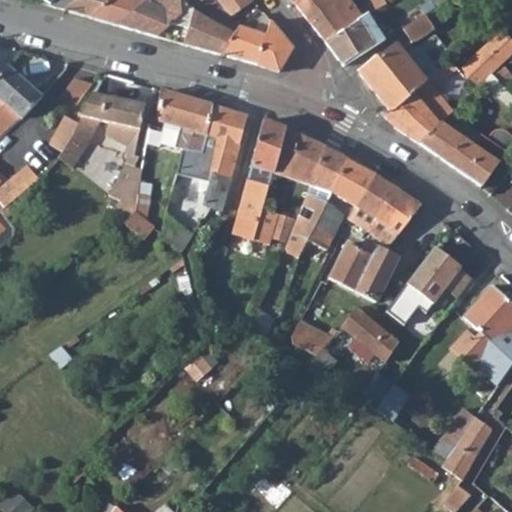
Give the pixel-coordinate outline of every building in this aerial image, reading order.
[(67,0),(56,7),(87,16),(108,0),(67,0)] [(108,0),(87,16),(116,25),(120,22),(137,10),(147,3),(151,0),(108,0)] [(120,22),(116,25),(158,37),(189,15),(193,12),(184,0),(164,0),(156,6),(147,3),(137,10),(120,22)] [(210,0),(193,12),(189,15),(221,25),(254,1),(253,0),(210,0)] [(292,0),(327,43),(363,19),(356,11),(347,0),(336,0),(331,4),(326,0),(292,0)] [(430,0),(435,8),(447,0),(430,0)] [(430,11),(407,26),(417,40),(440,25),(430,11)] [(236,30),(221,55),(258,66),(271,22),(265,14),(261,20),(256,32),(239,27),(236,30)] [(189,15),(158,37),(221,55),(236,30),(221,25),(189,15)] [(363,19),(327,43),(342,61),(347,67),(384,41),(367,17),(363,19)] [(271,22),(258,66),(279,72),(293,50),(271,22)] [(511,32),(470,69),(485,87),(493,80),(502,73),(511,63),(511,32)] [(378,56),(360,72),(402,111),(434,79),(397,45),(381,59),(378,56)] [(434,79),(402,111),(393,120),(396,127),(402,131),(425,147),(450,119),(473,98),(459,83),(447,94),(456,105),(445,114),(431,101),(450,83),(444,78),(462,62),(457,57),(434,79)] [(22,119),(42,98),(7,67),(0,74),(0,127),(16,113),(22,119)] [(511,81),(502,73),(493,80),(511,95),(511,81)] [(60,154),(58,158),(72,165),(95,128),(95,114),(140,130),(143,105),(141,103),(146,87),(107,74),(78,124),(60,154)] [(77,78),(61,97),(76,107),(95,84),(77,78)] [(209,106),(164,92),(159,122),(191,133),(186,151),(196,154),(201,138),(209,106)] [(209,106),(201,138),(212,140),(208,156),(204,155),(200,175),(209,177),(203,204),(212,206),(225,209),(248,118),(209,106)] [(50,147),(60,154),(78,124),(67,118),(50,147)] [(425,147),(482,187),(511,153),(511,128),(508,129),(504,130),(500,133),(497,137),(490,132),(483,142),(450,119),(425,147)] [(239,213),(234,234),(252,240),(264,205),(275,173),(289,130),(265,123),(239,213)] [(289,130),(275,173),(311,184),(325,149),(289,130)] [(325,149),(311,184),(335,192),(350,162),(325,149)] [(350,162),(335,192),(358,205),(374,175),(350,162)] [(109,195),(136,209),(141,172),(125,164),(109,195)] [(358,205),(349,221),(371,234),(381,219),(399,190),(374,175),(358,205)] [(0,191),(0,210),(27,186),(18,176),(0,191)] [(335,192),(311,184),(307,193),(309,195),(329,204),(335,192)] [(393,225),(380,246),(389,250),(422,206),(399,190),(381,219),(393,225)] [(289,252),(302,258),(315,234),(329,204),(309,195),(288,247),(289,252)] [(329,204),(315,234),(329,242),(344,216),(329,204)] [(297,217),(264,205),(252,240),(271,247),(274,238),(286,242),(297,217)] [(135,214),(123,224),(144,240),(154,228),(135,214)] [(160,232),(184,248),(194,233),(170,217),(160,232)] [(354,233),(349,242),(362,249),(367,240),(354,233)] [(349,242),(329,278),(375,303),(399,256),(389,250),(380,246),(373,255),(362,249),(349,242)] [(442,288),(460,300),(477,275),(433,246),(389,311),(416,329),(442,288)] [(511,303),(491,285),(465,318),(504,354),(511,344),(511,303)] [(267,290),(243,347),(260,354),(266,340),(276,317),(269,314),(277,294),(267,290)] [(358,307),(341,329),(355,340),(350,347),(374,365),(380,357),(387,362),(403,342),(358,307)] [(332,339),(304,315),(292,336),(296,346),(314,361),(332,339)] [(314,361),(301,376),(311,385),(313,382),(317,378),(320,378),(339,358),(333,353),(343,340),(336,335),(332,339),(314,361)] [(385,379),(371,405),(398,419),(411,393),(385,379)] [(441,440),(453,449),(473,416),(460,408),(441,440)] [(453,449),(443,466),(463,481),(493,429),(473,416),(453,449)] [(18,492),(5,504),(12,511),(29,511),(34,508),(18,492)]
